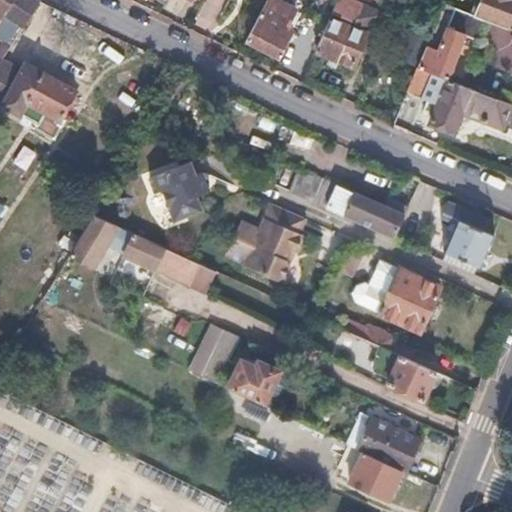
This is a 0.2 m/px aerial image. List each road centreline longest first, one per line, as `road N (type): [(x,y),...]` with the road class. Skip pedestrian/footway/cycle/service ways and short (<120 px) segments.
road 1 (residential): [(511,199),(80,0)]
road 2 (unknown): [(511,297),(319,219)]
road 3 (residential): [(466,472),(511,355)]
